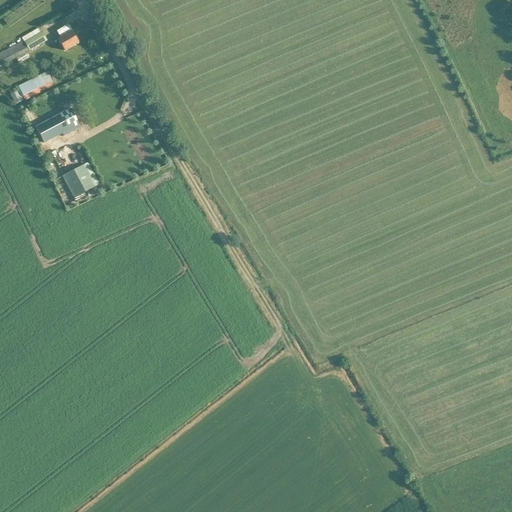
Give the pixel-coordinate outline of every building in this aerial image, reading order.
[(39,28),(22,38),(23,42),(0,53),(0,66),(24,54),(46,40),(39,28)] [(62,28),(57,31),(61,38),(58,40),(65,51),(79,43),(72,31),(66,35),(62,28)] [(24,98),(52,84),(48,75),(19,88),(20,90),(24,98)] [(60,134),(64,141),(83,131),(71,109),(36,128),(44,143),(60,134)] [(99,184),(88,163),(64,176),(75,196),(99,184)]
